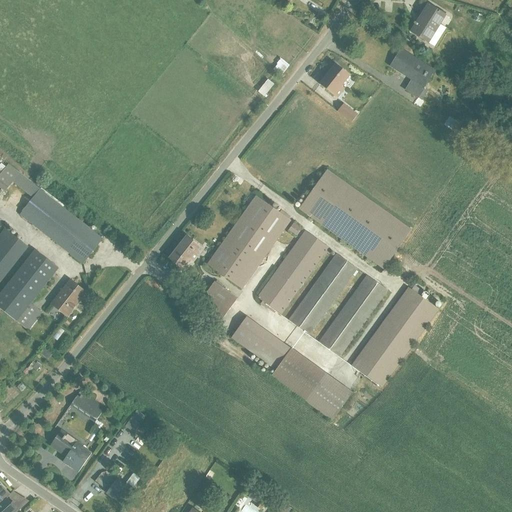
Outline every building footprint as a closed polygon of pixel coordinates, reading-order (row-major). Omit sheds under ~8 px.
[(428,4),(410,32),(431,46),(444,26),(441,24),(447,16),(428,4)] [(411,80),(405,91),(418,99),(418,98),(422,100),(427,92),(424,90),(424,89),(435,71),(401,49),(390,67),(411,80)] [(335,64),(319,84),(337,99),(345,90),(342,87),(351,77),(335,64)] [(268,80),(258,92),(264,97),(274,85),(268,80)] [(511,96),(510,95),(502,105),(511,111),(511,96)] [(356,115),(343,104),(338,111),(351,122),(356,115)] [(449,117),(443,127),(451,132),(454,127),(455,127),(458,123),(449,117)] [(0,188),(5,192),(13,182),(33,199),(19,216),(83,265),(104,239),(40,189),(9,164),(7,167),(1,163),(0,164),(0,188)] [(327,170),(299,210),(383,269),(411,230),(327,170)] [(237,215),(234,220),(237,222),(207,265),(243,290),(291,221),(255,196),(240,217),(237,215)] [(302,229),(294,223),(288,231),(297,237),(302,229)] [(5,229),(0,234),(0,283),(29,247),(5,229)] [(282,315),(329,248),(305,231),(257,298),(262,301),(260,305),(267,309),(269,306),(282,315)] [(191,261),(194,263),(204,250),(187,236),(169,259),(183,270),(191,261)] [(31,304),(59,268),(34,250),(0,293),(0,308),(28,331),(43,313),(31,304)] [(355,277),(358,272),(356,271),(357,269),(337,254),(289,320),(310,336),(353,276),(355,277)] [(340,357),(388,291),(367,276),(319,342),(340,357)] [(86,293),(70,280),(51,304),(67,317),(86,293)] [(199,304),(222,320),(238,298),(215,282),(199,304)] [(408,287),(351,366),(382,388),(438,310),(439,309),(437,309),(435,307),(426,300),(429,295),(415,285),(411,290),(408,287)] [(267,316),(270,311),(261,306),(258,310),(267,316)] [(247,317),(231,339),(276,371),(273,375),(271,377),(331,421),(352,393),(247,317)] [(59,347),(68,328),(60,324),(51,343),(59,347)] [(41,354),(48,360),(53,354),(46,349),(41,354)] [(27,369),(24,373),(27,375),(30,371),(33,368),(37,371),(42,365),(37,362),(36,364),(33,362),(28,369),(27,369)] [(22,383),(17,387),(22,392),(26,388),(22,383)] [(70,406),(95,423),(106,408),(80,392),(70,406)] [(129,419),(124,426),(125,427),(134,433),(141,437),(146,430),(140,425),(146,417),(136,410),(129,419)] [(92,453),(83,447),(84,446),(62,430),(50,447),(56,450),(57,449),(67,456),(63,462),(78,473),(92,453)] [(107,471),(102,473),(95,482),(105,489),(115,476),(107,471)] [(133,473),(124,485),(117,480),(106,494),(121,505),(140,479),(133,473)] [(11,495),(11,494),(1,484),(0,485),(0,511),(14,511),(17,509),(13,506),(7,499),(11,495)] [(253,490),(248,498),(256,503),(255,506),(261,510),(268,501),(253,490)] [(17,509),(14,511),(18,511),(29,502),(13,492),(11,494),(11,495),(7,499),(13,506),(17,509)] [(243,510),(245,511),(261,511),(248,503),(243,510)]
